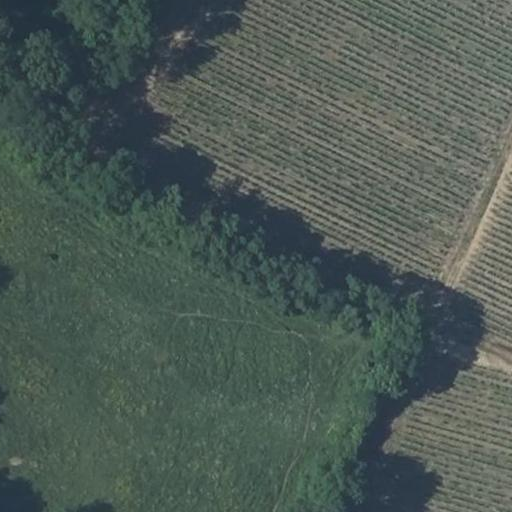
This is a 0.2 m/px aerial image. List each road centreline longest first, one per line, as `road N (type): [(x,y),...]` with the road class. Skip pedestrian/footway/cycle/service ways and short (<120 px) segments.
road 1 (track): [(344,511),(511,137)]
road 2 (track): [(80,112),(182,0)]
